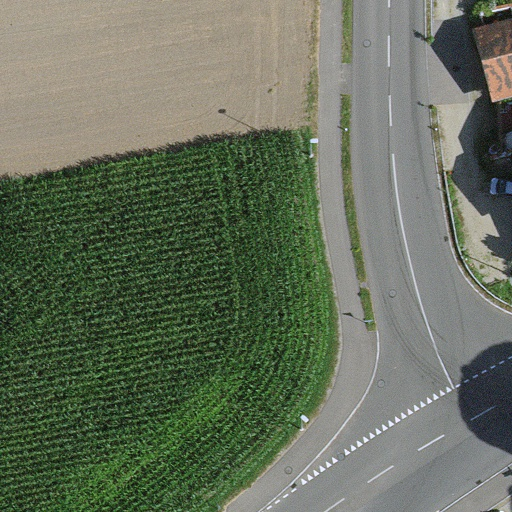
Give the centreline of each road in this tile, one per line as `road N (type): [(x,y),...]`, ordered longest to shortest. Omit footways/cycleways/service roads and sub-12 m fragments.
road 1 (tertiary): [(472,420),(428,326),(408,252),(395,180),(390,0)]
road 2 (secondary): [(472,420),(329,511)]
